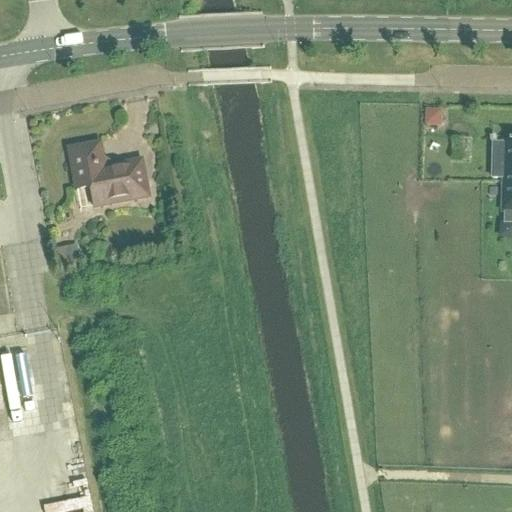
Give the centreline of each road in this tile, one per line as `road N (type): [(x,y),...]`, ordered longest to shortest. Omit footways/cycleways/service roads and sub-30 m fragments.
road 1 (secondary): [(46,49),(290,30),(511,34)]
road 2 (residential): [(153,78),(7,105)]
road 3 (unknown): [(7,105),(25,234)]
